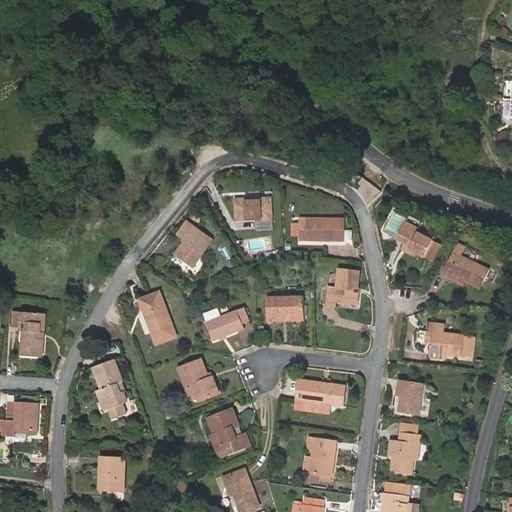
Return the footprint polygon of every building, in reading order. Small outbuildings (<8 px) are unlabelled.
[(266,196),(231,198),(232,217),(252,216),(252,226),(267,226),(266,196)] [(394,212),(384,233),(397,239),(405,224),(405,222),(407,219),(394,212)] [(339,215),(295,215),(295,236),(339,236),(339,215)] [(206,236),(180,219),(171,234),(178,239),(168,254),(187,266),(206,236)] [(424,258),(433,241),(419,233),(420,230),(405,222),(405,224),(397,239),(405,244),(410,246),(408,251),(416,254),(424,258)] [(419,233),(433,241),(435,237),(420,230),(419,233)] [(433,241),(424,258),(432,262),(441,245),(433,241)] [(457,245),(455,250),(463,254),(460,258),(475,265),(480,256),(457,245)] [(415,257),(416,254),(408,251),(403,248),(401,251),(415,257)] [(463,254),(455,250),(441,277),(449,281),(451,276),(465,283),(479,291),(484,282),(489,272),(475,265),(460,258),(463,254)] [(355,267),(334,265),(332,284),(325,284),(323,302),(332,303),(332,297),(351,299),(355,267)] [(495,276),(489,272),(484,282),(490,285),(495,276)] [(451,276),(449,281),(462,288),(465,283),(451,276)] [(156,292),(136,300),(149,332),(169,324),(156,292)] [(270,318),(298,320),(299,300),(262,297),(261,321),(269,321),(270,318)] [(203,322),(210,340),(241,327),(234,309),(219,315),(215,307),(201,313),(204,321),(203,322)] [(240,307),(234,309),(239,322),(245,320),(240,307)] [(32,329),(33,309),(5,308),(4,323),(12,323),(12,328),(15,328),(13,353),(34,354),(35,334),(28,334),(28,329),(32,329)] [(36,309),(33,309),(32,329),(28,329),(28,334),(35,334),(36,309)] [(433,321),(427,320),(426,329),(432,330),(431,340),(429,355),(445,357),(446,353),(472,356),(474,335),(444,331),(445,323),(433,321)] [(208,378),(206,375),(200,359),(177,368),(185,388),(192,385),(195,393),(199,400),(218,392),(212,376),(208,378)] [(488,360),(476,359),(475,368),(487,369),(488,360)] [(115,385),(120,383),(111,360),(92,368),(100,390),(97,391),(105,411),(108,410),(111,419),(124,414),(120,405),(125,403),(121,392),(118,393),(115,385)] [(299,398),(327,401),(342,403),(344,384),(297,378),(294,406),(299,407),(299,398)] [(425,383),(404,380),(402,396),(400,412),(420,415),(425,383)] [(123,391),(120,383),(115,385),(118,393),(121,392),(123,391)] [(192,385),(185,388),(188,395),(195,393),(192,385)] [(327,405),(327,401),(299,398),(299,407),(309,407),(309,403),(327,405)] [(23,428),(32,428),(33,401),(11,400),(10,418),(2,418),(1,434),(10,434),(11,431),(23,431),(23,428)] [(232,418),(236,416),(233,408),(208,417),(215,433),(224,455),(250,443),(246,433),(239,436),(235,426),(232,418)] [(403,423),(402,431),(421,434),(422,425),(403,423)] [(415,442),(420,442),(421,434),(402,431),(401,440),(396,439),(394,456),(392,472),(411,474),(413,458),(415,442)] [(224,455),(215,433),(211,435),(220,456),(224,455)] [(321,473),(321,479),(330,480),(330,474),(335,439),(314,437),(308,436),(307,447),(313,448),(312,456),(304,455),(303,470),(310,471),(321,473)] [(99,468),(98,490),(120,490),(121,458),(96,457),(96,468),(99,468)] [(246,467),(224,476),(232,494),(235,493),(242,510),(260,504),(246,467)] [(405,483),(389,481),(387,493),(385,493),(384,502),(389,502),(387,511),(419,511),(420,504),(409,503),(410,496),(409,496),(404,495),(405,483)] [(324,497),(306,495),(305,504),(295,503),(294,511),(324,511),(325,505),(323,505),(324,497)]
